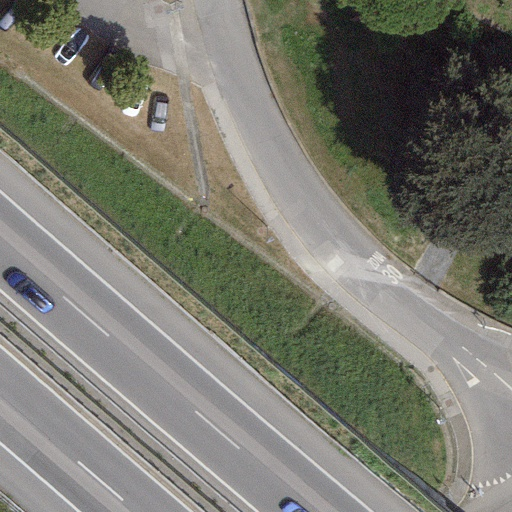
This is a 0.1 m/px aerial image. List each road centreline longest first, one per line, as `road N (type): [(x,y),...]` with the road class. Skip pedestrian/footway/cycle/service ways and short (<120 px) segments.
road 1 (unclassified): [(511,393),(368,276),(295,194),(247,103),(215,0)]
road 2 (motorway): [(314,511),(0,239)]
road 3 (motorway): [(0,398),(132,511)]
